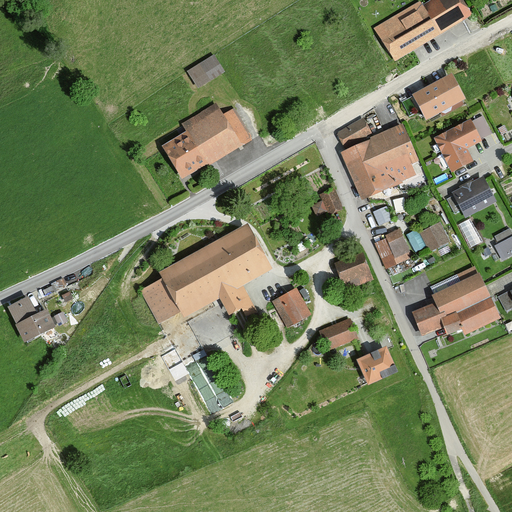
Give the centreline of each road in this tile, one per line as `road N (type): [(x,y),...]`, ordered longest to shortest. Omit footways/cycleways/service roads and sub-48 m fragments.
road 1 (tertiary): [(0,299),(178,211),(511,22)]
road 2 (track): [(423,369),(496,511)]
